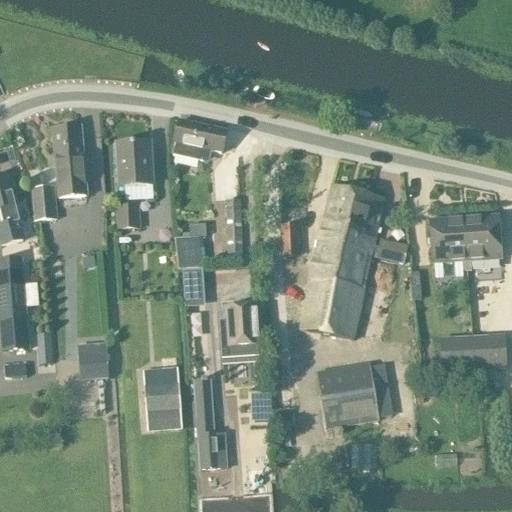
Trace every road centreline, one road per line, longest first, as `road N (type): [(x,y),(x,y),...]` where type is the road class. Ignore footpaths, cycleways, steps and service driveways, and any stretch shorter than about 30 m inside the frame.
road 1 (tertiary): [(511,186),(259,123),(110,98),(53,100),(0,122)]
road 2 (track): [(511,57),(317,0)]
